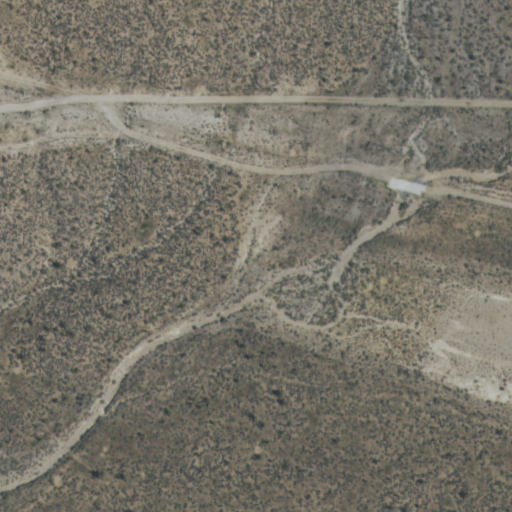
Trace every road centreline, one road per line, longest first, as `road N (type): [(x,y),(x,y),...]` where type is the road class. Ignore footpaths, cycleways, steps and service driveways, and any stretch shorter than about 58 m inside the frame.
road 1 (track): [(417,174),(412,205),(361,235),(302,326),(257,300),(132,354),(75,436),(27,477),(0,484)]
road 2 (track): [(0,80),(97,105),(129,140),(266,173),(417,174),(511,198)]
road 3 (track): [(0,109),(511,102)]
